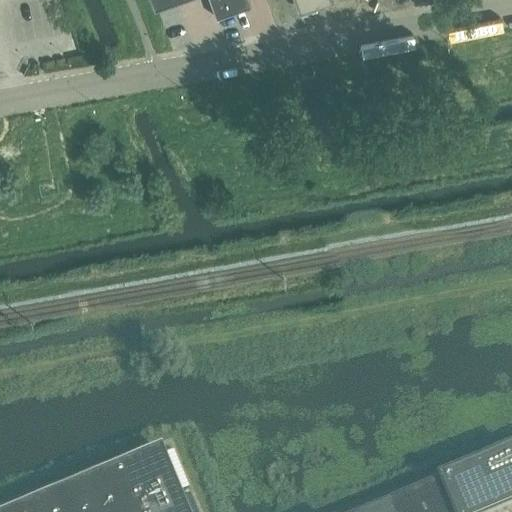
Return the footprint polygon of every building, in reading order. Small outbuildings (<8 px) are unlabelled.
[(210,0),(216,16),(251,4),(249,0),(152,0),(154,2),(158,0),(210,0)] [(184,511),(160,453),(117,471),(133,511),(184,511)] [(511,511),(511,457),(382,511),(511,511)] [(133,511),(117,471),(74,489),(83,511),(133,511)] [(83,511),(74,489),(32,507),(34,511),(83,511)]
